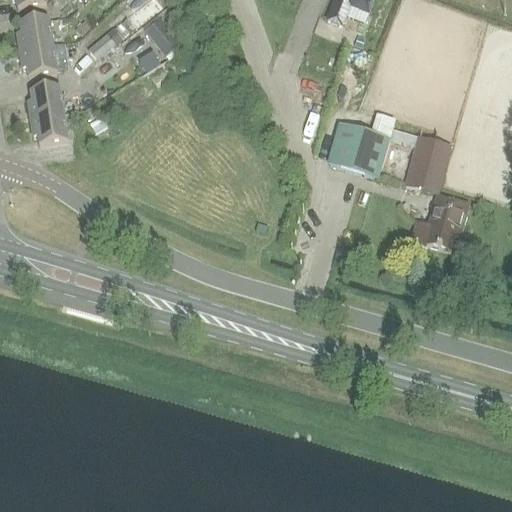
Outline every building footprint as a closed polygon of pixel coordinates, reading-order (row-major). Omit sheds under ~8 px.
[(46,9),(44,0),(10,0),(11,5),(16,4),(17,14),(46,9)] [(369,0),(336,0),(326,24),(342,30),(350,11),(369,19),(376,2),(369,0)] [(162,21),(145,35),(166,61),(183,47),(162,21)] [(126,22),(113,34),(121,42),(122,44),(135,32),(126,22)] [(18,47),(19,55),(53,50),(49,23),(20,27),(21,37),(17,38),(18,47)] [(84,25),(75,34),(81,40),(90,31),(84,25)] [(89,54),(97,63),(110,52),(117,45),(121,42),(113,34),(113,33),(109,36),(102,43),(89,54)] [(358,59),(362,51),(352,47),(348,55),(358,59)] [(57,77),(53,50),(19,55),(21,64),(22,73),(27,73),(28,82),(57,77)] [(139,65),(145,76),(160,67),(153,56),(139,65)] [(92,88),(66,91),(68,108),(93,105),(92,88)] [(29,115),(30,124),(64,118),(59,91),(30,96),(32,105),(28,106),(29,115)] [(114,125),(108,116),(89,127),(94,137),(114,125)] [(68,146),(64,118),(30,124),(31,132),(32,132),(33,141),(37,141),(39,150),(68,146)] [(337,127),(325,167),(377,182),(389,143),(337,127)] [(390,145),(415,151),(417,142),(393,135),(390,145)] [(415,151),(405,190),(432,197),(445,147),(418,140),(417,142),(415,151)] [(468,209),(437,200),(428,229),(416,225),(410,246),(449,257),(454,242),(459,243),(468,209)] [(349,272),(354,257),(337,251),(333,267),(349,272)]
